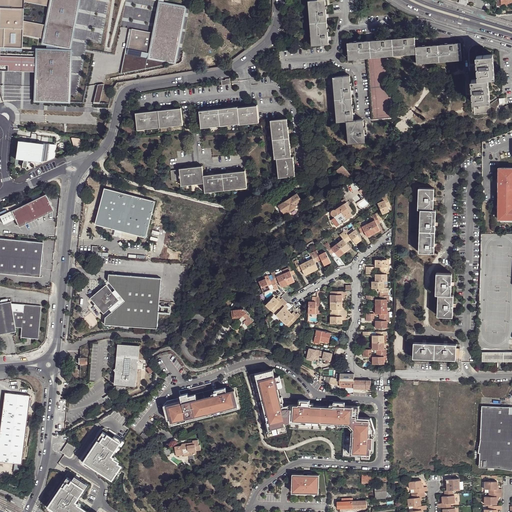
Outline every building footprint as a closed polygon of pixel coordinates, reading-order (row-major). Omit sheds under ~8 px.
[(0,0),(0,66),(46,67),(46,76),(69,77),(70,53),(57,52),(58,45),(71,47),(79,2),(69,0),(68,0),(0,0)] [(325,0),(315,0),(311,1),(314,45),(329,44),(325,0)] [(184,10),(164,6),(158,33),(132,28),(129,49),(175,58),(184,10)] [(416,52),(416,47),(415,37),(348,43),(349,58),(366,56),(388,54),(416,52)] [(460,43),(416,47),(416,52),(417,62),(461,58),(460,43)] [(165,60),(125,53),(122,74),(164,66),(165,60)] [(392,118),(388,54),(366,56),(371,120),(392,118)] [(478,79),(488,78),(495,78),(495,74),(494,74),(494,72),(495,72),(494,67),(494,65),(494,60),(493,60),(493,58),(494,58),(493,55),(476,56),(476,60),(477,60),(477,61),(476,61),(477,67),(478,68),(477,68),(477,74),(478,74),(478,75),(478,79)] [(46,67),(0,66),(0,71),(35,73),(35,100),(68,102),(69,77),(46,76),(46,67)] [(339,122),(349,121),(354,121),(350,76),(335,77),(339,122)] [(489,82),(488,78),(478,79),(471,80),(471,84),(472,84),(472,85),(472,91),(473,91),(473,92),(472,92),(473,98),(473,99),(473,103),(490,102),(490,98),(489,98),(489,96),(490,96),(489,91),(489,89),(489,84),(488,84),(488,82),(489,82)] [(94,103),(100,104),(103,85),(97,84),(94,103)] [(491,113),(490,102),(473,103),(474,115),(491,113)] [(201,109),(202,125),(241,121),(241,123),(260,121),(258,104),(239,106),(239,105),(201,109)] [(137,111),(139,127),(184,122),(182,106),(137,111)] [(288,118),(272,119),(276,158),(277,158),(279,177),(296,175),(294,156),(292,156),(288,118)] [(354,121),(349,121),(351,144),(365,142),(364,120),(354,121)] [(54,157),(56,145),(26,141),(17,140),(14,159),(22,160),(26,160),(40,162),(54,157)] [(180,169),(181,179),(182,184),(204,182),(205,191),(247,187),(245,170),(203,175),(202,165),(180,167),(180,169)] [(351,176),(343,166),(337,171),(343,178),(345,176),(348,179),(351,176)] [(511,168),(498,168),(498,180),(496,180),(496,184),(500,184),(500,187),(501,187),(501,198),(500,198),(500,211),(501,211),(501,221),(511,221),(511,168)] [(172,179),(181,179),(180,169),(171,170),(172,179)] [(155,200),(104,187),(95,223),(145,237),(155,200)] [(367,195),(363,189),(359,191),(363,196),(364,198),(367,195)] [(435,190),(421,189),(420,210),(421,210),(422,210),(434,211),(434,201),(434,198),(435,190)] [(18,227),(53,211),(49,204),(45,194),(0,215),(0,219),(3,224),(14,219),(18,227)] [(287,212),(299,204),(302,202),(297,194),(279,206),(284,213),(287,212)] [(333,207),(335,210),(347,202),(345,199),(333,207)] [(389,211),(387,207),(387,205),(384,200),(378,203),(383,214),(389,211)] [(347,202),(335,210),(333,210),(332,211),(332,213),(334,216),(335,216),(336,217),(333,219),(338,226),(354,215),(351,211),(352,210),(347,202)] [(300,205),(299,204),(287,212),(288,213),(300,205)] [(436,211),(434,211),(422,210),(420,253),(435,254),(435,247),(435,244),(436,227),(436,224),(436,211)] [(362,226),(363,228),(364,230),(367,237),(380,231),(377,224),(376,222),(375,220),(362,226)] [(349,235),(350,236),(352,239),(356,244),(362,240),(355,230),(349,235)] [(0,238),(0,273),(39,277),(40,268),(41,250),(42,243),(8,240),(0,238)] [(331,247),(333,249),(334,251),(339,257),(351,249),(346,243),(344,241),(343,239),(331,247)] [(325,245),(329,252),(333,249),(331,247),(328,243),(325,245)] [(319,255),(320,257),(321,259),(324,266),(331,262),(326,251),(319,255)] [(318,269),(315,262),(314,260),(313,258),(300,264),(302,269),(305,275),(318,269)] [(302,269),(300,264),(297,260),(294,261),(298,271),(302,269)] [(281,270),(283,273),(290,270),(292,275),(295,274),(291,264),(287,265),(288,267),(281,270)] [(283,273),(277,276),(278,278),(279,280),(282,287),(295,282),(292,275),(290,270),(283,273)] [(160,277),(108,273),(108,280),(115,289),(124,300),(111,311),(105,316),(104,323),(156,328),(160,277)] [(451,275),(438,274),(437,295),(438,295),(439,295),(451,296),(451,286),(451,283),(451,275)] [(268,282),(266,278),(259,281),(264,292),(271,289),(269,284),(268,282)] [(109,308),(111,311),(124,300),(115,289),(112,291),(105,283),(90,297),(103,312),(109,308)] [(342,302),(342,297),(342,295),(345,295),(347,295),(347,292),(331,292),(331,302),(342,302)] [(453,296),(451,296),(439,295),(438,317),(452,317),(452,308),(453,304),(453,296)] [(279,301),(276,298),(274,296),(265,305),(289,327),(300,315),(297,313),(296,314),(294,316),(292,313),(287,309),(284,306),(286,304),(287,303),(282,298),(281,299),(279,301)] [(317,298),(316,300),(316,303),(314,303),(310,303),(309,314),(320,314),(320,298),(317,298)] [(41,305),(17,303),(10,302),(10,300),(0,301),(0,333),(15,331),(15,326),(21,327),(20,337),(37,339),(41,305)] [(387,300),(383,300),(379,300),(375,300),(375,314),(380,314),(383,314),(387,314),(387,312),(387,300)] [(243,309),(232,310),(233,318),(241,317),(247,326),(252,322),(243,309)] [(320,340),(329,342),(331,333),(316,330),(314,341),(320,343),(320,340)] [(384,336),(380,336),(377,335),(372,335),(372,350),(378,350),(380,350),(384,350),(384,336)] [(139,345),(118,343),(115,367),(115,371),(114,383),(136,386),(139,345)] [(413,356),(455,358),(456,350),(456,345),(449,344),(445,344),(429,343),(426,343),(413,343),(413,356)] [(332,354),(309,349),(307,360),(312,361),(313,359),(315,360),(318,360),(319,358),(331,361),(332,354)] [(511,352),(482,352),(482,361),(511,360),(511,352)] [(275,369),(250,375),(256,401),(280,395),(278,388),(279,387),(280,387),(279,384),(280,383),(278,376),(276,376),(275,369)] [(340,380),(331,377),(330,383),(339,386),(340,380)] [(371,389),(371,380),(362,380),(354,380),(354,381),(353,387),(353,388),(371,389)] [(212,396),(204,398),(209,417),(238,409),(237,403),(235,397),(234,390),(226,392),(226,391),(226,389),(218,391),(218,392),(211,394),(212,396)] [(4,392),(0,427),(0,460),(21,463),(29,395),(4,392)] [(167,401),(163,404),(169,426),(209,417),(204,398),(196,400),(195,394),(167,401)] [(280,395),(256,401),(261,422),(264,422),(268,437),(287,432),(286,429),(289,428),(290,428),(291,404),(290,404),(287,405),(284,406),(282,406),(280,395)] [(298,405),(291,404),(290,428),(320,430),(322,404),(306,403),(306,402),(299,401),(299,402),(298,405)] [(337,405),(322,404),(320,430),(344,431),(343,457),(355,457),(361,458),(371,458),(373,455),(375,429),(374,426),(372,425),(372,418),(359,417),(357,417),(357,413),(359,414),(360,406),(345,406),(345,404),(337,404),(337,405)] [(511,413),(508,413),(508,407),(481,406),(478,467),(511,468),(511,413)] [(102,429),(81,460),(113,482),(117,476),(118,477),(122,471),(121,471),(124,466),(113,458),(114,456),(115,457),(125,441),(105,428),(102,429)] [(186,444),(180,445),(174,446),(175,454),(183,453),(183,454),(188,454),(188,452),(192,452),(192,454),(195,454),(195,450),(200,450),(199,444),(198,444),(197,439),(191,440),(191,441),(186,442),(186,444)] [(70,459),(77,449),(67,443),(61,452),(70,459)] [(69,471),(45,506),(54,511),(98,511),(85,503),(87,500),(82,497),(90,485),(80,478),(81,476),(77,474),(76,475),(69,471)] [(318,474),(291,474),(291,495),(318,496),(318,474)] [(457,478),(445,479),(445,486),(446,486),(447,490),(443,490),(444,494),(451,493),(451,489),(459,489),(458,481),(457,481),(457,478)] [(413,491),(422,490),(426,490),(425,486),(421,486),(421,483),(420,483),(420,480),(408,481),(408,488),(412,487),(413,491)] [(485,481),(484,487),(488,487),(488,492),(501,492),(501,488),(498,488),(498,484),(497,484),(497,481),(485,481)] [(374,484),(375,499),(385,499),(385,496),(386,495),(386,483),(374,484)] [(423,492),(410,493),(411,497),(407,498),(407,505),(412,504),(420,503),(419,500),(420,500),(420,496),(423,496),(423,492)] [(501,492),(488,492),(488,495),(484,495),(484,503),(496,503),(496,500),(497,500),(497,496),(501,496),(501,492)] [(442,507),(450,506),(450,502),(454,502),(453,495),(441,496),(441,499),(440,499),(440,503),(437,503),(437,507),(442,507)] [(351,496),(346,497),(340,497),(341,501),(337,501),(337,508),(366,507),(366,500),(352,501),(351,496)]
